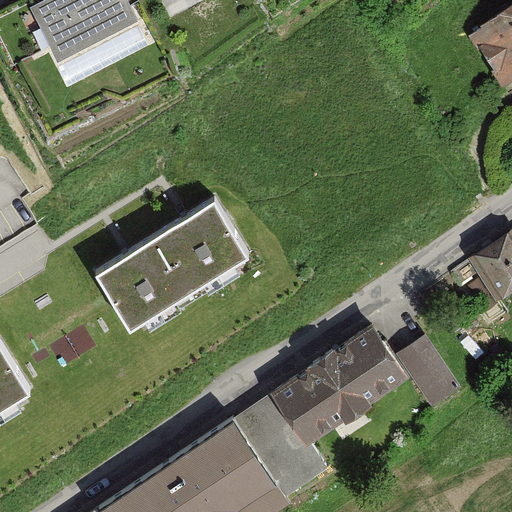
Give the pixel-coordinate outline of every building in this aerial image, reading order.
[(128,0),(42,0),(31,6),(59,59),(138,17),(128,0)] [(511,3),(471,36),(511,87),(511,86),(511,3)] [(245,252),(211,197),(183,215),(127,249),(96,266),(131,325),(245,252)] [(511,288),(511,228),(469,257),(497,298),(511,288)] [(468,259),(451,270),(459,282),(476,271),(468,259)] [(276,479),(285,495),(330,466),(310,437),(403,377),(368,324),(270,387),(274,394),(236,419),(276,479)] [(426,332),(398,350),(431,403),(460,386),(426,332)] [(0,404),(29,387),(0,336),(0,404)] [(276,479),(232,415),(99,506),(103,511),(233,511),(234,508),(276,479)]
